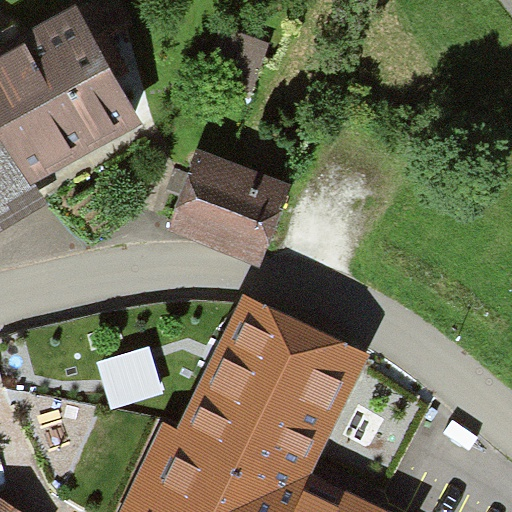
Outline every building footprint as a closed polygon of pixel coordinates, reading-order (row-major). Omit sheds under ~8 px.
[(141,130),(78,14),(2,58),(0,53),(0,244),(54,215),(38,186),(141,130)] [(217,28),(200,80),(252,96),(268,44),(217,28)] [(293,190),(203,155),(171,236),(262,271),(283,215),(293,190)] [(377,511),(313,480),(371,362),(243,299),(177,433),(163,426),(120,511),(377,511)] [(20,511),(0,499),(0,511),(20,511)]
